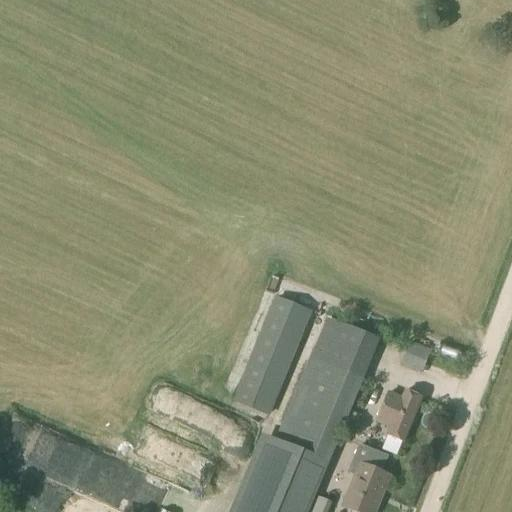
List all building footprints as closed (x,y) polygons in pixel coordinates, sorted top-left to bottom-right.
[(276,301),(235,403),(267,416),(309,314),(276,301)] [(351,331),(362,336),(367,324),(356,319),(351,331)] [(232,504),(228,511),(305,511),(375,341),(362,336),(351,331),(325,321),(248,511),(232,504)] [(400,366),(421,374),(429,351),(408,344),(400,366)] [(375,424),(388,429),(385,435),(402,442),(420,399),(403,393),(400,400),(387,394),(375,424)] [(357,422),(361,411),(350,406),(346,417),(357,422)] [(379,474),(386,457),(358,445),(347,471),(356,475),(342,507),(353,511),(373,511),(388,477),(379,474)]
